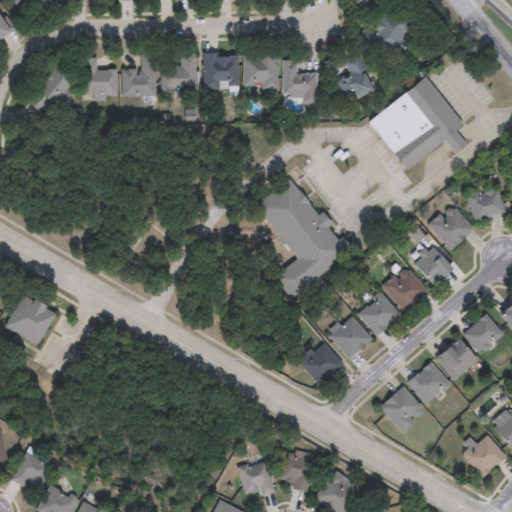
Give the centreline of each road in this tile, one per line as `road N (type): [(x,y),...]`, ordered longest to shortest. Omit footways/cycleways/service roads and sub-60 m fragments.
road 1 (tertiary): [(0,237),(475,511)]
road 2 (residential): [(314,17),(62,25),(30,44),(0,103)]
road 3 (residential): [(339,430),(511,262)]
